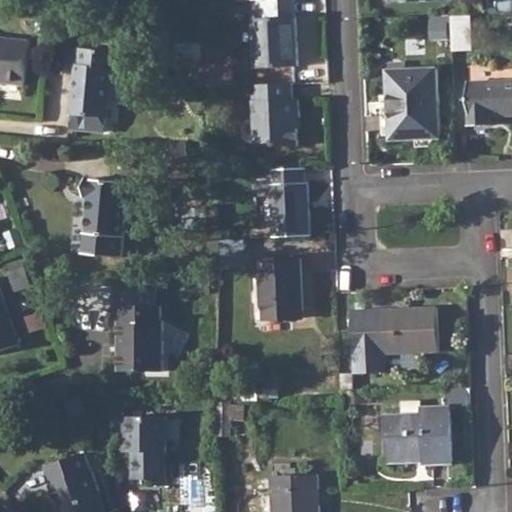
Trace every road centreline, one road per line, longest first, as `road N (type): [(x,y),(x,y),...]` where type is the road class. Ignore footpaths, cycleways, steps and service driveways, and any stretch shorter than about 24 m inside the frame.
road 1 (residential): [(489,511),(495,501),(484,266)]
road 2 (residential): [(484,266),(355,269),(353,193)]
road 3 (residential): [(353,193),(345,0)]
road 4 (unknown): [(0,451),(131,402)]
road 5 (residential): [(482,190),(353,193)]
